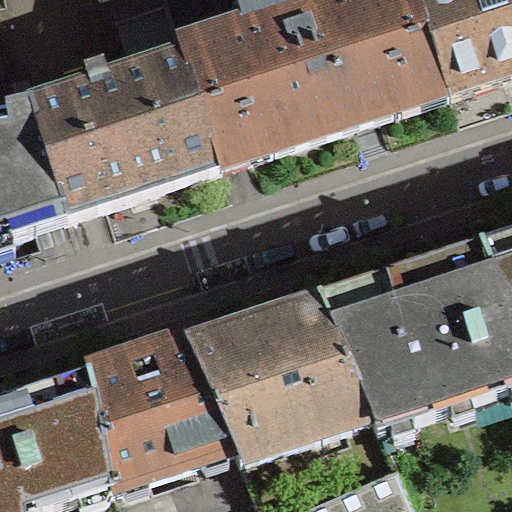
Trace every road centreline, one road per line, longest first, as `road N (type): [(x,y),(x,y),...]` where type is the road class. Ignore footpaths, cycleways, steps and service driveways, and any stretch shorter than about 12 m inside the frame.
road 1 (residential): [(511,156),(180,263)]
road 2 (residential): [(180,263),(0,321)]
